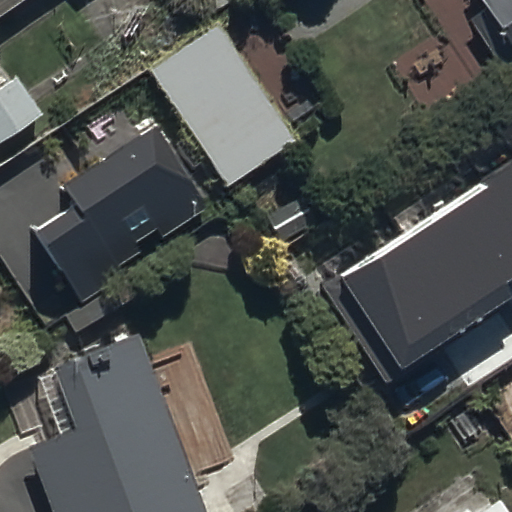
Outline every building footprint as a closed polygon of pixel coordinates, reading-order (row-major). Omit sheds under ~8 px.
[(0,0),(0,22),(32,0),(0,0)] [(509,91),(511,89),(511,0),(472,0),(483,17),(468,27),(509,91)] [(215,32),(146,78),(221,191),(290,146),(215,32)] [(0,148),(40,122),(15,84),(0,93),(0,148)] [(74,204),(34,230),(79,299),(214,211),(156,123),(62,185),(74,204)] [(511,161),(322,287),(387,385),(511,302),(511,295),(504,283),(511,277),(511,161)] [(200,511),(134,338),(52,369),(51,368),(31,376),(34,384),(8,394),(24,435),(51,424),(58,440),(25,453),(47,511),(200,511)] [(273,511),(243,455),(210,473),(223,497),(208,505),(212,511),(273,511)]
